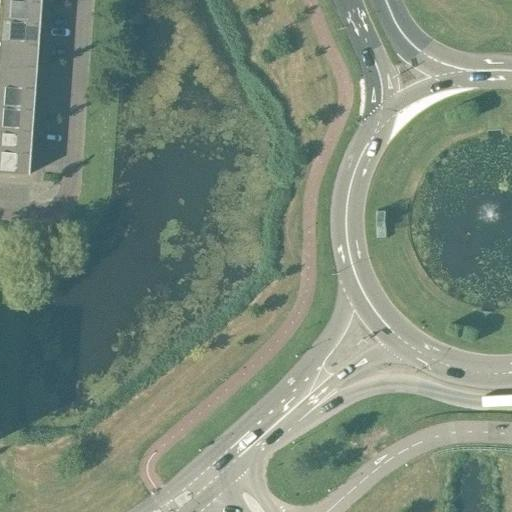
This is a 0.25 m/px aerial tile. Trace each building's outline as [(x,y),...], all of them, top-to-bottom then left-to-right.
[(0,0),(0,20),(37,23),(39,1),(18,0),(0,0)] [(0,41),(35,45),(37,23),(0,20),(0,41)] [(0,63),(34,66),(35,45),(0,41),(0,63)] [(0,85),(32,88),(34,66),(0,63),(0,85)] [(0,107),(31,109),(32,88),(0,85),(0,107)] [(0,128),(29,131),(31,109),(0,107),(0,128)] [(0,150),(28,153),(29,131),(0,128),(0,150)] [(26,176),(28,153),(0,150),(0,173),(25,175),(25,176),(26,176)]
